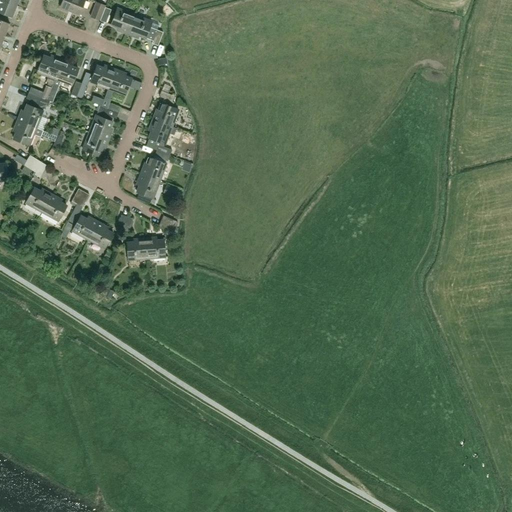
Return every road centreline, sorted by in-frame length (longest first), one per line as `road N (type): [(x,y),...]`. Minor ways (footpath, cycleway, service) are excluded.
road 1 (unclassified): [(392,511),(0,267)]
road 2 (unclassified): [(108,188),(149,68),(30,18)]
